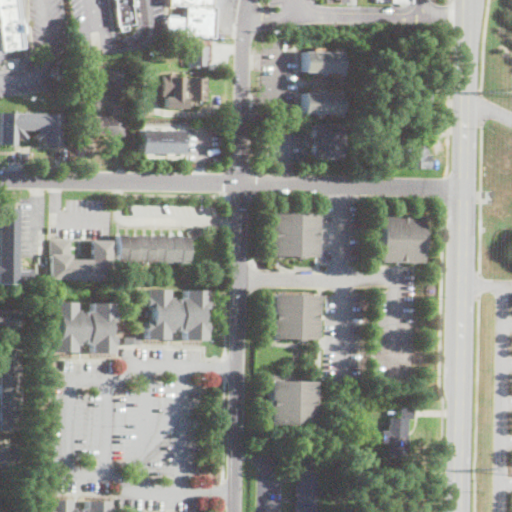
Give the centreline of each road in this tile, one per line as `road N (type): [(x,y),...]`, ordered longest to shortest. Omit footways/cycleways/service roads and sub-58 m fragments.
road 1 (residential): [(247,0),(234,511)]
road 2 (residential): [(464,189),(0,179)]
road 3 (secondary): [(457,511),(465,101)]
road 4 (residential): [(345,187),(342,377)]
road 5 (residential): [(237,277),(397,278)]
